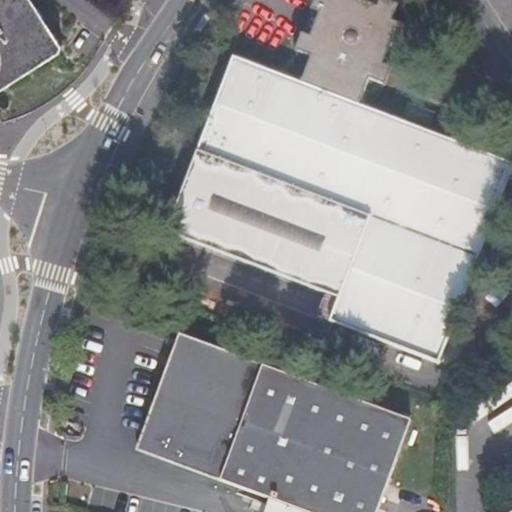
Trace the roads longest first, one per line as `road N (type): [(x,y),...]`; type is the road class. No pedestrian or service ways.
road 1 (tertiary): [(9,511),(29,336),(69,203)]
road 2 (tertiary): [(69,203),(106,122),(185,0)]
road 3 (unknown): [(104,477),(127,331)]
